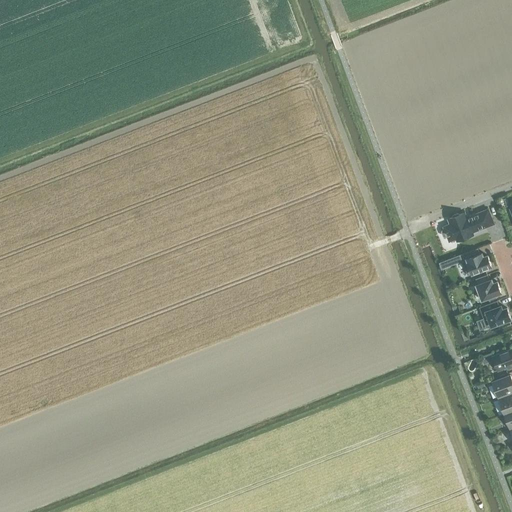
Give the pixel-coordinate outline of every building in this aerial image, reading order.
[(442,228),(441,232),(443,236),(446,237),(447,237),(449,241),(455,239),(456,242),(475,234),(474,232),(495,223),(489,207),(468,216),(466,211),(460,213),(457,212),(453,214),(452,216),(451,217),(453,222),(443,226),(444,228),(442,228)] [(492,266),(488,255),(483,256),(482,252),(480,253),(478,248),(460,254),(468,275),(492,266)] [(441,268),(452,265),(449,258),(439,262),(441,268)] [(483,299),(488,297),(489,300),(497,297),(496,294),(502,292),(497,281),(493,282),(492,279),(490,280),(487,274),(476,278),(483,299)] [(497,300),(479,307),(487,327),(498,323),(499,325),(505,322),(505,321),(511,318),(509,312),(507,307),(502,309),(501,305),(499,306),(497,300)] [(498,371),(511,365),(511,348),(493,356),(498,371)] [(499,398),(511,393),(511,377),(511,374),(492,381),(499,398)] [(505,414),(511,410),(511,393),(499,398),(505,414)]
